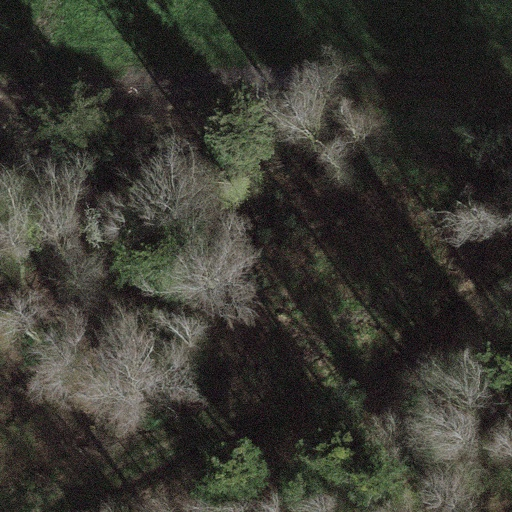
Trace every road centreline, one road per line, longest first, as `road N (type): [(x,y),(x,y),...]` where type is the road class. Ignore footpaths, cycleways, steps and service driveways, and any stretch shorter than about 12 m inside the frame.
road 1 (track): [(511,286),(46,511)]
road 2 (track): [(0,92),(167,79),(470,107),(511,120)]
